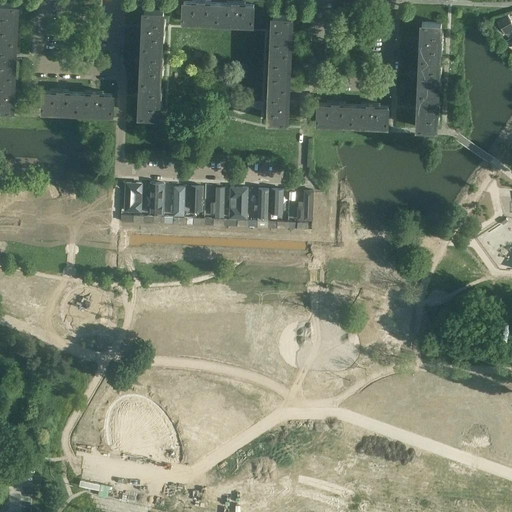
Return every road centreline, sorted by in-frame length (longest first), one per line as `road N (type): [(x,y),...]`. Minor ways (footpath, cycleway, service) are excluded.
road 1 (track): [(511,475),(307,401),(175,481),(78,467)]
road 2 (residential): [(113,70),(120,83),(119,171),(301,180),(312,78)]
road 3 (residential): [(389,0),(388,81),(312,78)]
road 4 (residential): [(113,70),(38,67),(41,0)]
